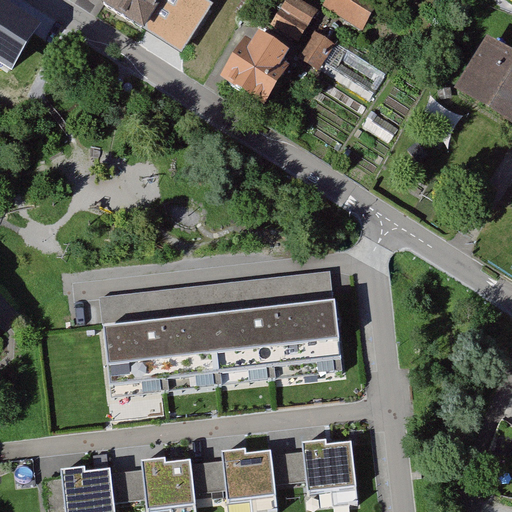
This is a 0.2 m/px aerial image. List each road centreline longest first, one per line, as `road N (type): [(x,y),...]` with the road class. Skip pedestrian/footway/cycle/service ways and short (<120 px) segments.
road 1 (residential): [(46,0),(374,210),(387,226)]
road 2 (residential): [(387,226),(367,264),(379,282),(404,511)]
road 3 (residential): [(387,226),(511,297)]
